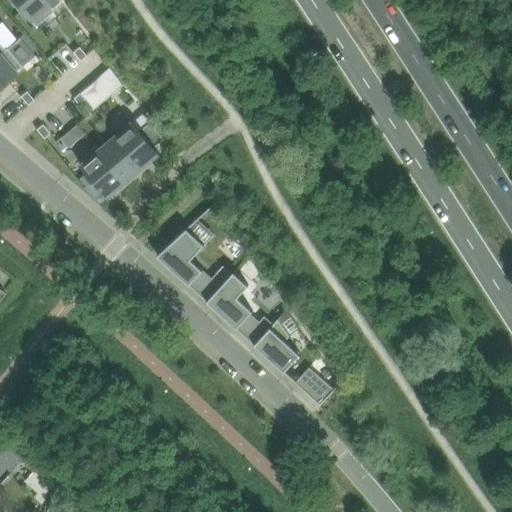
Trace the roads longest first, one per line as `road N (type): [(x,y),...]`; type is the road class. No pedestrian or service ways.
road 1 (unclassified): [(389,511),(301,413),(0,146)]
road 2 (trunk): [(310,0),(511,309)]
road 3 (trunk): [(511,213),(373,0)]
